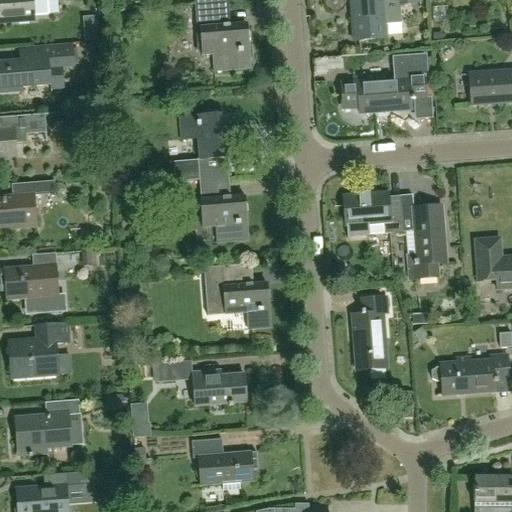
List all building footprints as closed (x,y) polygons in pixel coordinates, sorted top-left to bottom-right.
[(46,0),(0,0),(0,22),(34,20),(34,16),(48,15),(46,0)] [(415,0),(350,0),(354,43),(386,40),(385,26),(401,25),(400,8),(416,6),(415,0)] [(230,26),(228,2),(199,4),(203,57),(212,56),(213,72),(226,71),(250,69),(246,25),(230,26)] [(448,22),(446,6),(431,7),(432,23),(448,22)] [(73,45),(19,49),(20,62),(0,63),(0,95),(23,94),(23,89),(50,87),(50,92),(64,90),(63,68),(75,67),(73,45)] [(394,59),(396,81),(341,85),(343,110),(359,109),(359,115),(411,111),(410,101),(427,100),(425,75),(427,75),(426,57),(394,59)] [(511,73),(469,76),(471,107),(511,104),(511,73)] [(45,115),(23,117),(0,119),(0,159),(16,158),(15,145),(27,144),(27,136),(46,134),(45,115)] [(199,181),(228,179),(224,116),(180,119),(181,140),(196,139),(199,181)] [(229,199),(228,179),(199,181),(202,228),(215,227),(216,246),(225,245),(225,243),(247,241),(244,198),(229,199)] [(0,198),(0,228),(22,227),(22,228),(35,227),(32,197),(55,195),(54,182),(11,186),(12,198),(0,198)] [(401,197),(389,198),(389,194),(344,198),(346,227),(347,227),(349,239),(366,237),(371,232),(370,225),(389,223),(390,235),(404,233),(401,197)] [(413,208),(413,202),(412,196),(401,197),(404,233),(412,233),(414,256),(406,256),(408,283),(439,279),(438,264),(447,263),(443,219),(442,206),(413,208)] [(499,240),(475,241),(478,281),(496,280),(497,290),(511,289),(511,257),(500,259),(499,240)] [(131,274),(129,249),(118,250),(121,275),(131,274)] [(92,266),(92,253),(81,254),(82,267),(92,266)] [(4,270),(4,272),(0,272),(0,291),(1,292),(5,292),(6,300),(46,297),(48,318),(58,317),(56,296),(58,296),(55,255),(32,257),(33,268),(4,270)] [(251,264),(221,267),(203,268),(207,316),(225,315),(247,313),(248,329),(269,327),(266,283),(252,284),(251,264)] [(353,316),(357,372),(388,369),(383,315),(388,315),(387,298),(361,300),(363,315),(353,316)] [(412,316),(413,326),(427,326),(427,315),(412,316)] [(12,383),(57,380),(54,345),(69,344),(68,324),(35,327),(36,342),(9,344),(12,383)] [(422,329),(414,334),(420,343),(428,338),(422,329)] [(511,349),(511,342),(511,334),(498,335),(499,350),(511,349)] [(441,366),(441,369),(437,369),(432,373),(432,381),(438,384),(442,383),(443,397),(495,393),(494,384),(510,382),(508,356),(490,357),(491,363),(471,364),(470,357),(455,359),(455,365),(441,366)] [(159,383),(186,380),(185,364),(157,366),(159,383)] [(192,375),(195,408),(246,403),(243,375),(221,377),(221,372),(192,375)] [(124,396),(107,397),(108,411),(124,410),(124,396)] [(15,419),(18,458),(53,455),(53,448),(71,446),(68,417),(79,416),(78,401),(44,404),(45,416),(15,419)] [(222,441),(192,443),(193,460),(199,459),(201,486),(223,485),(223,492),(240,491),(240,483),(256,482),(256,471),(258,471),(256,452),(251,453),(223,455),(222,441)] [(44,489),(17,491),(18,511),(67,511),(66,488),(95,486),(94,473),(43,476),(44,489)] [(511,511),(511,478),(475,479),(474,504),(474,511),(511,511)]
